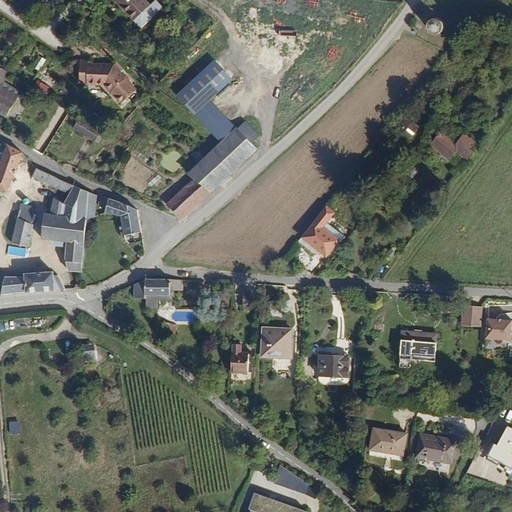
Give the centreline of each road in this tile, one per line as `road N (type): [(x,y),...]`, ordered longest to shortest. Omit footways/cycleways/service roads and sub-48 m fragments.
road 1 (unclassified): [(511,293),(137,271)]
road 2 (tertiary): [(413,0),(349,82),(169,243)]
road 3 (unclassified): [(352,511),(150,346),(78,303)]
road 4 (residential): [(0,139),(155,217),(169,243)]
